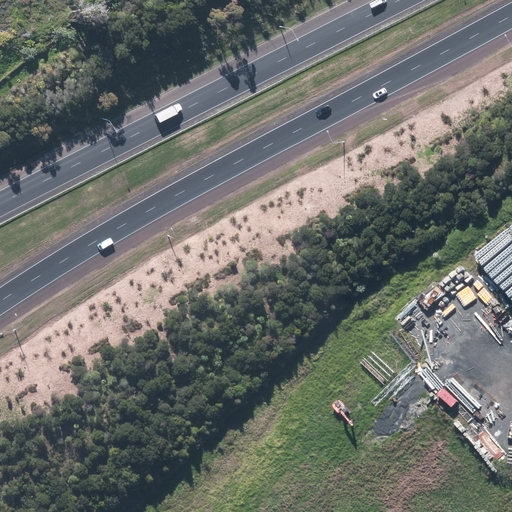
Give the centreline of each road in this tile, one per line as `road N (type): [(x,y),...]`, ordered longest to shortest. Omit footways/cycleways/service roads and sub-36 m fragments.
road 1 (motorway): [(511,13),(161,199),(0,305)]
road 2 (motorway): [(0,200),(393,0)]
road 3 (track): [(511,360),(458,393),(403,446)]
